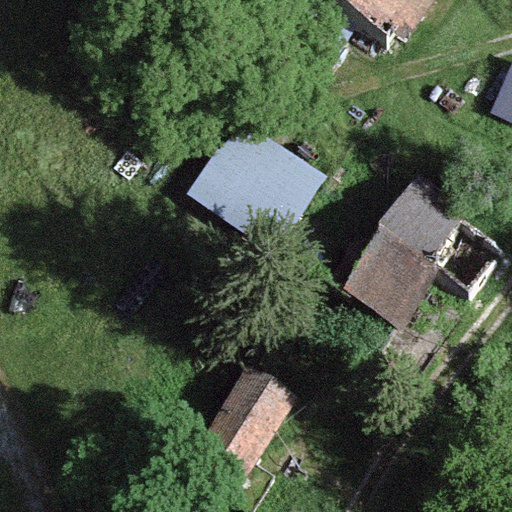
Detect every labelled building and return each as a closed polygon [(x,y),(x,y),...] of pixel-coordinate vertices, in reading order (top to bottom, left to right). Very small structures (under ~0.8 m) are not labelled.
[(406,62),(433,21),(450,0),(320,0),(319,2),(357,29),(352,35),(366,44),(371,38),(406,62)] [(511,82),(501,110),(511,114),(511,82)] [(245,138),(197,212),(282,268),(331,194),(245,138)] [(478,323),(496,290),(510,262),(415,198),(340,312),(352,313),(362,309),(409,337),(436,291),(478,323)] [(227,479),(219,493),(208,511),(210,511),(263,511),(309,434),(274,412),(259,435),(241,448),(227,479)]
